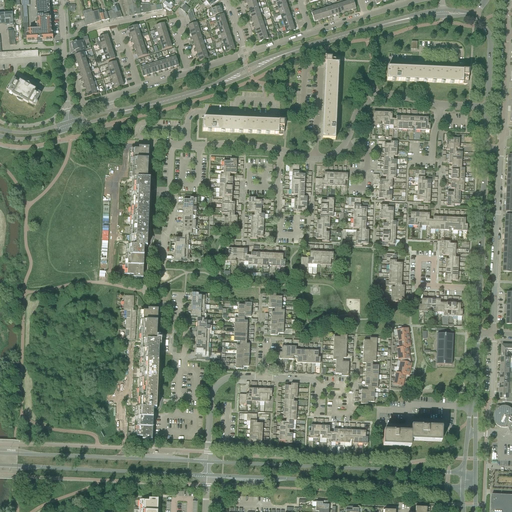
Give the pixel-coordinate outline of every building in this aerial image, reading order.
[(33,0),(34,10),(36,10),(37,20),(35,20),(35,25),(37,24),(37,30),(28,31),(27,6),(29,6),(28,0),(20,0),(23,39),(27,39),(27,43),(37,42),(37,43),(42,43),(42,42),(53,41),(52,33),(51,34),(50,22),(51,22),(50,13),(49,1),(50,1),(50,0),(33,0)] [(276,4),(277,8),(275,9),(276,11),(278,10),(287,7),(286,4),(288,3),(287,0),(285,1),(276,4)] [(347,1),(346,1),(344,2),(343,0),(339,0),(340,4),(341,4),(344,12),(347,11),(348,14),(350,13),(350,11),(347,1)] [(350,11),(353,9),(354,12),(356,11),(355,8),(353,0),(353,1),(349,2),(348,0),(345,0),(346,1),(347,1),(350,11)] [(167,7),(165,10),(166,13),(172,12),(172,9),(174,6),(170,3),(167,7)] [(341,4),(340,4),(337,5),(336,3),(334,3),(335,6),(338,14),(341,13),(342,15),(345,15),(344,12),(341,4)] [(149,6),(149,5),(140,4),(139,9),(140,9),(140,14),(147,13),(149,6)] [(248,7),(248,6),(246,7),(246,10),(249,9),(250,12),(250,13),(258,10),(261,10),(260,7),(258,8),(256,4),(248,7)] [(222,13),(221,10),(221,9),(220,8),(220,7),(219,7),(218,5),(215,8),(208,11),(209,14),(211,13),(213,16),(222,13)] [(335,6),(331,7),(330,5),(328,5),(329,8),(332,16),(335,15),(336,17),(339,16),(338,14),(335,6)] [(122,18),(120,11),(118,6),(113,7),(117,18),(121,18),(122,18)] [(277,15),(273,16),(273,18),(280,16),(289,13),(288,13),(287,10),(290,9),(289,6),(287,7),(278,10),(279,14),(277,15)] [(329,8),(325,9),(325,6),(322,7),(323,10),(326,18),(329,17),(330,19),(333,18),(332,16),(329,8)] [(114,10),(107,12),(106,12),(109,20),(117,18),(113,7),(114,10)] [(323,10),(319,11),(319,8),(316,9),(317,12),(320,20),(324,19),(324,21),(327,20),(326,18),(323,10)] [(92,12),(91,9),(83,12),(83,15),(85,26),(95,23),(92,12)] [(101,21),(99,14),(98,10),(92,12),(95,23),(101,21)] [(250,13),(250,12),(248,13),(248,16),(251,15),(252,18),(260,16),(263,15),(262,13),(259,14),(258,10),(250,13)] [(317,12),(314,13),(313,10),(310,11),(314,22),(318,21),(318,23),(321,22),(320,20),(317,12)] [(109,20),(106,12),(99,14),(101,21),(109,20)] [(280,16),(281,20),(278,20),(279,23),(282,22),(290,19),(289,16),(292,15),(291,12),(288,13),(289,13),(280,16)] [(4,13),(5,23),(5,25),(13,25),(12,13),(4,13)] [(225,21),(225,20),(224,17),(226,16),(225,14),(222,15),(215,17),(216,21),(213,22),(214,25),(217,24),(216,23),(225,21)] [(252,18),(249,19),(250,22),(252,21),(253,24),(254,24),(262,22),(265,21),(264,19),(261,20),(260,16),(252,18)] [(282,22),(283,26),(280,26),(281,29),(284,28),(292,25),(291,21),(293,21),(293,18),(290,19),(282,22)] [(216,23),(217,24),(218,27),(215,28),(216,31),(218,30),(218,29),(227,26),(226,23),(228,22),(227,20),(225,20),(225,21),(216,23)] [(85,27),(83,21),(74,24),(75,30),(85,27)] [(254,24),(253,24),(251,25),(252,28),(254,27),(255,30),(264,28),(266,27),(266,25),(263,25),(262,22),(254,24)] [(165,30),(165,29),(164,26),(167,25),(166,23),(163,24),(155,27),(156,30),(154,31),(155,34),(157,33),(157,32),(165,30)] [(198,29),(201,29),(200,26),(198,27),(197,23),(189,26),(189,25),(186,26),(187,29),(189,28),(190,32),(198,29)] [(284,28),(285,31),(282,32),(283,35),(295,31),(294,31),(293,27),(295,27),(295,24),(292,25),(284,28)] [(139,32),(142,31),(141,28),(138,29),(137,26),(129,28),(126,29),(127,32),(129,31),(130,34),(139,32)] [(218,29),(218,30),(219,33),(217,34),(218,36),(220,36),(220,35),(229,32),(228,32),(227,29),(230,28),(229,26),(227,26),(218,29)] [(255,30),(253,31),(254,33),(256,33),(257,36),(266,34),(268,33),(268,31),(265,31),(264,28),(255,30)] [(157,32),(157,33),(158,36),(155,37),(156,40),(159,39),(159,38),(167,36),(167,35),(166,32),(168,31),(168,29),(165,29),(165,30),(157,32)] [(190,32),(188,32),(188,35),(191,34),(192,37),(192,38),(200,35),(203,35),(202,32),(199,33),(198,29),(190,32)] [(220,35),(220,36),(221,39),(219,40),(219,42),(222,42),(222,41),(230,38),(229,35),(232,34),(231,31),(228,32),(229,32),(220,35)] [(130,34),(128,35),(129,37),(131,37),(132,40),(141,38),(144,37),(143,34),(140,35),(139,32),(130,34)] [(109,41),(108,38),(110,37),(109,34),(106,35),(106,36),(98,38),(100,42),(97,43),(98,45),(100,44),(109,41)] [(257,36),(255,37),(256,39),(258,39),(259,42),(271,39),(270,36),(267,37),(266,34),(257,36)] [(159,38),(159,39),(160,42),(157,43),(158,46),(161,45),(161,44),(169,41),(168,38),(170,37),(170,35),(167,35),(167,36),(159,38)] [(192,38),(192,37),(190,38),(190,41),(193,40),(194,43),(194,44),(202,41),(205,40),(204,38),(201,39),(200,35),(192,38)] [(222,41),(222,42),(223,45),(220,46),(221,48),(224,47),(232,44),(231,41),(233,40),(233,37),(230,38),(222,41)] [(132,40),(130,41),(131,43),(133,43),(134,46),(143,43),(143,44),(145,43),(145,40),(142,41),(141,38),(132,40)] [(72,44),(74,51),(76,50),(77,53),(86,50),(84,45),(82,41),(81,41),(80,41),(79,39),(76,40),(76,42),(72,43),(72,44)] [(100,44),(101,48),(99,49),(100,51),(102,50),(111,47),(110,44),(112,43),(111,40),(109,41),(100,44)] [(161,44),(161,45),(162,48),(159,49),(160,51),(172,47),(171,47),(170,44),(172,43),(171,40),(169,41),(161,44)] [(194,46),(196,49),(204,47),(207,46),(206,44),(203,45),(202,41),(194,44),(194,43),(191,44),(192,47),(194,46)] [(134,46),(132,47),(133,49),(135,49),(136,52),(145,49),(145,50),(147,49),(146,46),(144,47),(143,44),(143,43),(134,46)] [(224,47),(225,50),(222,51),(223,54),(235,50),(234,50),(233,47),(235,46),(234,43),(232,44),(224,47)] [(102,50),(103,54),(101,54),(102,57),(104,56),(113,53),(111,49),(114,49),(113,46),(111,47),(102,50)] [(196,49),(193,50),(194,53),(196,52),(197,55),(206,53),(209,52),(208,50),(205,50),(204,47),(196,49)] [(136,52),(134,52),(135,55),(137,54),(138,58),(149,55),(148,52),(146,53),(145,50),(145,49),(136,52)] [(104,56),(105,59),(103,60),(103,63),(115,59),(114,59),(113,55),(116,55),(115,52),(113,53),(104,56)] [(85,59),(88,58),(87,56),(84,56),(83,53),(76,55),(73,56),(73,59),(76,58),(77,61),(85,59)] [(197,55),(195,56),(196,58),(198,58),(199,61),(199,62),(211,58),(210,55),(207,56),(206,53),(197,55)] [(172,67),(173,67),(176,66),(177,68),(179,68),(178,64),(176,57),(175,57),(172,58),(171,55),(168,56),(169,59),(170,59),(172,67)] [(170,59),(169,59),(166,60),(165,57),(163,58),(164,61),(166,69),(167,69),(170,68),(171,70),(173,69),(173,67),(172,67),(170,59)] [(338,69),(339,60),(338,60),(338,59),(337,59),(328,59),(328,58),(329,58),(324,58),(325,58),(325,64),(327,64),(324,126),(322,125),(322,141),(322,140),(335,140),(338,69)] [(77,61),(75,62),(75,64),(78,64),(79,67),(87,65),(90,64),(89,61),(86,62),(85,59),(77,61)] [(164,61),(160,62),(159,59),(157,60),(157,63),(158,62),(161,71),(164,70),(165,72),(167,71),(167,69),(166,69),(164,61)] [(115,62),(107,65),(108,68),(105,69),(106,72),(109,71),(117,68),(116,64),(119,64),(118,61),(115,62)] [(158,62),(157,63),(154,64),(153,61),(151,62),(152,64),(155,73),(158,72),(159,74),(161,73),(161,71),(158,62)] [(152,64),(148,66),(148,63),(145,64),(146,67),(149,75),(152,74),(153,76),(156,75),(155,73),(152,64)] [(79,67),(76,68),(77,70),(79,70),(80,73),(81,73),(89,71),(92,70),(91,67),(88,68),(87,65),(79,67)] [(146,67),(143,68),(142,65),(139,66),(143,77),(146,76),(147,78),(150,77),(149,75),(146,67)] [(109,71),(110,74),(107,75),(108,78),(111,77),(119,74),(118,70),(120,70),(120,67),(117,68),(109,71)] [(385,68),(387,68),(386,81),(387,81),(458,84),(458,85),(467,85),(467,84),(468,83),(468,74),(469,74),(469,75),(469,70),(469,72),(463,71),(462,73),(401,70),(401,68),(385,68)] [(81,73),(80,73),(78,74),(79,76),(81,76),(82,79),(91,76),(91,77),(94,76),(93,73),(90,74),(89,71),(81,73)] [(111,77),(112,80),(109,81),(110,84),(113,83),(113,82),(121,80),(120,76),(122,76),(121,73),(119,74),(111,77)] [(82,79),(80,80),(81,82),(83,82),(84,85),(93,82),(93,83),(96,82),(95,79),(92,80),(91,77),(91,76),(82,79)] [(113,82),(113,83),(114,86),(111,87),(112,90),(124,86),(123,86),(122,82),(124,81),(123,79),(121,80),(113,82)] [(14,80),(10,87),(8,86),(6,90),(9,92),(9,91),(13,93),(12,95),(17,97),(16,99),(17,100),(18,101),(19,102),(20,102),(21,102),(22,102),(23,101),(28,104),(29,102),(32,104),(35,106),(37,102),(36,101),(40,94),(35,91),(36,90),(30,87),(28,84),(25,84),(20,81),(19,82),(14,80)] [(84,85),(82,85),(83,88),(85,87),(86,91),(94,88),(94,89),(97,88),(97,85),(94,86),(93,83),(93,82),(84,85)] [(86,91),(84,91),(85,94),(87,93),(88,97),(99,94),(99,91),(95,92),(94,89),(94,88),(86,91)] [(201,119),(202,119),(203,119),(202,132),(273,135),(283,136),(283,135),(283,134),(283,133),(284,125),(285,125),(285,126),(285,121),(285,122),(278,122),(278,124),(217,121),(217,119),(201,118),(201,119)] [(150,179),(147,179),(149,148),(139,148),(139,150),(130,150),(129,179),(132,179),(130,212),(149,213),(150,194),(150,189),(154,188),(152,180),(154,180),(153,180),(152,180),(152,178),(151,178),(152,180),(150,179)] [(183,200),(183,205),(190,205),(190,203),(196,203),(199,203),(199,198),(196,198),(190,198),(190,196),(184,196),(184,200),(183,200)] [(380,206),(380,210),(386,210),(386,213),(393,213),(393,208),(392,208),(392,207),(394,207),(394,204),(387,204),(387,206),(380,206)] [(149,213),(130,212),(128,246),(125,246),(124,275),(133,275),(133,278),(143,278),(144,247),(147,247),(149,247),(148,249),(149,247),(150,247),(151,247),(149,247),(152,239),(148,238),(148,234),(149,213)] [(224,214),(224,223),(231,223),(231,221),(237,221),(237,216),(234,216),(227,216),(227,214),(224,214)] [(133,311),(134,296),(124,296),(123,311),(126,311),(133,311)] [(139,374),(158,375),(159,350),(163,349),(162,341),(163,341),(161,341),(161,339),(160,339),(161,341),(160,341),(157,341),(158,310),(148,309),(148,311),(139,311),(138,340),(141,340),(139,374)] [(126,311),(126,321),(136,321),(136,311),(133,311),(126,311)] [(136,321),(126,321),(125,330),(135,331),(136,321)] [(135,331),(125,330),(125,340),(135,340),(135,331)] [(452,365),(453,335),(437,334),(436,365),(452,365)] [(286,353),(287,347),(282,346),(282,349),(277,349),(277,356),(279,356),(279,359),(284,360),(284,353),(286,353)] [(202,351),(196,350),(195,355),(196,355),(196,360),(205,361),(205,357),(208,358),(208,353),(202,353),(202,351)] [(409,353),(397,354),(398,360),(400,360),(406,359),(406,363),(410,364),(410,363),(409,353)] [(400,360),(399,367),(410,370),(412,364),(410,363),(410,364),(406,363),(406,359),(400,360)] [(397,373),(405,375),(409,376),(410,370),(399,367),(397,373)] [(396,372),(394,379),(404,381),(405,375),(397,373),(396,372)] [(158,375),(139,374),(138,407),(135,407),(133,437),(142,437),(142,439),(152,440),(154,409),(157,409),(158,409),(157,410),(158,411),(158,409),(160,409),(160,408),(159,408),(161,401),(157,399),(157,396),(158,375)] [(394,379),(393,385),(403,387),(404,381),(394,379)] [(511,394),(499,394),(499,399),(503,399),(502,402),(511,402),(511,399),(511,394)] [(511,406),(511,408),(510,408),(510,407),(509,407),(508,407),(507,406),(506,406),(497,406),(497,409),(496,410),(495,411),(495,412),(494,412),(494,413),(494,415),(493,415),(493,416),(493,417),(493,418),(494,419),(494,420),(494,421),(494,422),(495,422),(495,423),(496,424),(497,425),(498,426),(499,427),(500,427),(501,427),(502,428),(503,428),(504,428),(506,428),(507,428),(510,427),(511,431),(511,432),(511,406)] [(411,434),(411,440),(441,441),(442,429),(431,428),(425,428),(425,425),(426,425),(426,424),(419,424),(419,423),(419,428),(411,427),(411,434)] [(391,433),(384,432),(383,445),(410,446),(411,440),(411,434),(403,433),(397,433),(398,430),(398,429),(392,429),(392,428),(391,428),(391,433)] [(511,511),(511,495),(492,494),(490,511),(511,511)] [(157,511),(158,499),(149,499),(149,501),(140,501),(139,511),(157,511)]
